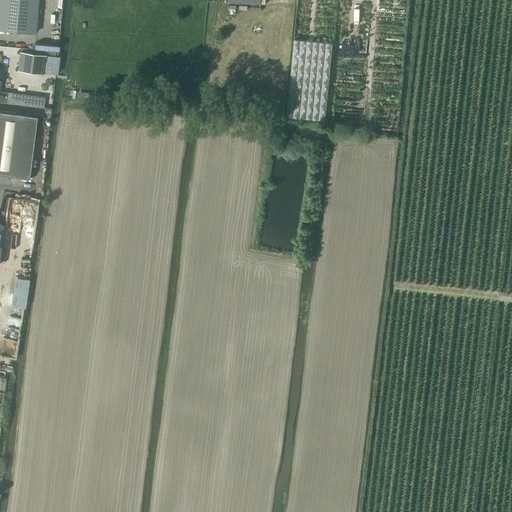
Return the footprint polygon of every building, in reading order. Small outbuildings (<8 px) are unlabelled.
[(0,0),(0,13),(36,16),(37,0),(0,0)] [(0,30),(35,33),(36,16),(0,13),(0,30)] [(325,121),(332,43),(294,39),(286,117),(325,121)] [(42,48),(41,53),(59,54),(59,44),(35,43),(35,48),(42,48)] [(43,74),(45,55),(19,52),(17,70),(43,74)] [(26,105),(27,95),(2,92),(1,93),(0,102),(26,105)] [(0,175),(28,179),(36,117),(14,114),(14,112),(1,110),(1,112),(0,112),(0,175)] [(34,236),(38,199),(3,195),(0,219),(0,222),(8,224),(9,221),(20,222),(19,234),(34,236)] [(10,305),(25,307),(30,278),(15,275),(10,305)]
